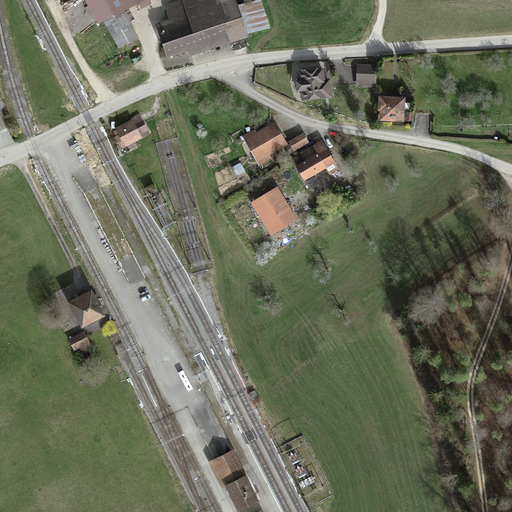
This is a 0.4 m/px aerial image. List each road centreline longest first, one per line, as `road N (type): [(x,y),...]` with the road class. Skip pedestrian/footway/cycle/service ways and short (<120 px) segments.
road 1 (unclassified): [(232,66),(511,41)]
road 2 (track): [(482,511),(469,394),(511,245)]
road 3 (residential): [(465,151),(319,125),(243,88),(232,66)]
road 4 (unclassified): [(0,162),(154,85),(232,66)]
